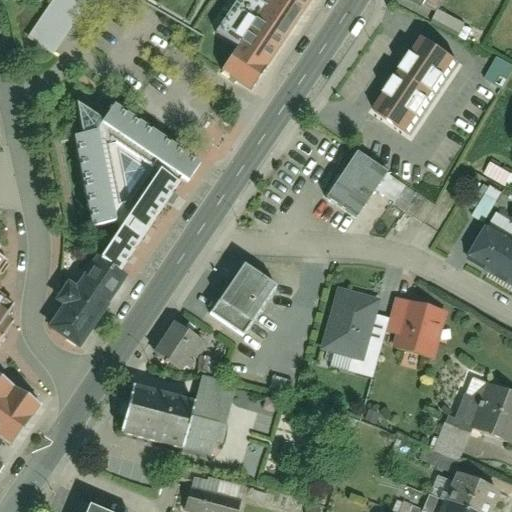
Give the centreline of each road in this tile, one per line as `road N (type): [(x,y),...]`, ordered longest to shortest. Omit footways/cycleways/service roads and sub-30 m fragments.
road 1 (residential): [(84,380),(49,353),(33,319),(40,239),(0,64)]
road 2 (residential): [(190,223),(226,240),(394,252),(511,308)]
road 3 (tertiary): [(190,223),(341,0)]
road 4 (tertiary): [(84,380),(190,223)]
road 5 (residential): [(0,509),(84,380)]
